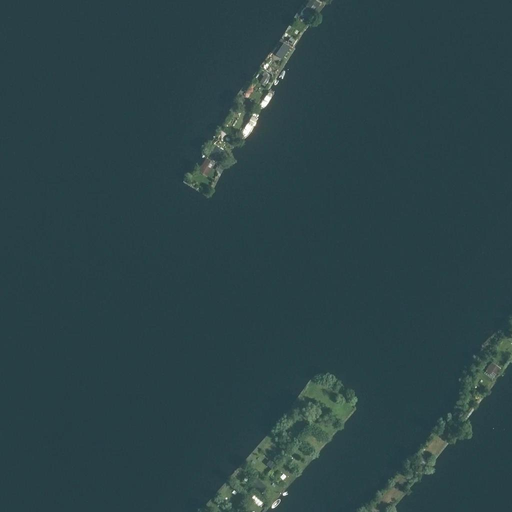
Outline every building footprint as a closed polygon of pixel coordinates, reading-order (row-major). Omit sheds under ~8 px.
[(314,0),(309,0),(305,6),(314,12),(320,4),(314,0)] [(303,9),(299,15),(307,20),(311,14),(303,9)] [(281,43),(275,53),(282,57),(289,48),(281,43)] [(263,76),(260,81),(265,84),(270,76),(265,73),(263,76)] [(211,148),(206,156),(217,163),(222,155),(211,148)] [(205,158),(198,169),(207,174),(214,164),(205,158)] [(216,164),(214,170),(221,173),(223,167),(216,164)] [(492,362),(487,369),(496,376),(501,368),(492,362)] [(455,413),(451,418),(456,422),(460,417),(455,413)] [(290,431),(285,437),(290,441),(295,435),(290,431)] [(276,454),(272,458),(275,462),(280,457),(276,454)] [(419,459),(416,463),(422,468),(426,464),(419,459)] [(256,478),(250,485),(260,495),(267,487),(256,478)]
